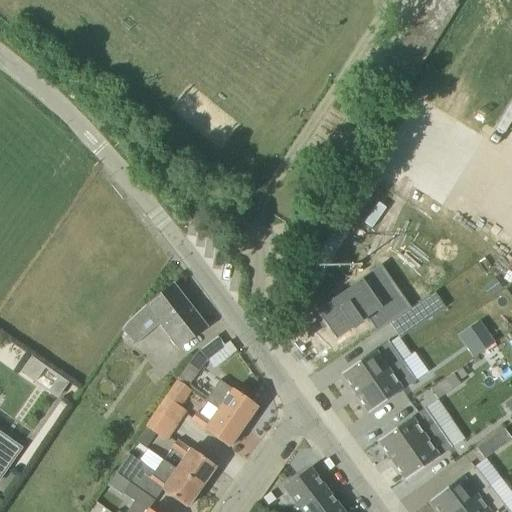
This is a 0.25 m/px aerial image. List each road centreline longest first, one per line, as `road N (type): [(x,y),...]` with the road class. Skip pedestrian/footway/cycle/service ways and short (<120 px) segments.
road 1 (tertiary): [(301,412),(86,123),(0,53)]
road 2 (tertiary): [(376,511),(301,412)]
road 3 (residential): [(230,511),(301,412)]
